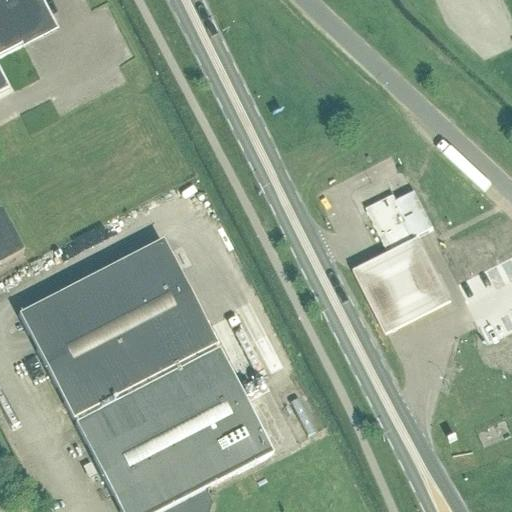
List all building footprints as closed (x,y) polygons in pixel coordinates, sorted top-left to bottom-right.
[(0,0),(0,94),(6,91),(0,78),(0,56),(51,31),(35,1),(37,0),(0,0)] [(366,214),(388,258),(391,262),(418,249),(415,242),(425,237),(433,233),(414,196),(407,200),(396,206),(393,200),(366,214)] [(0,212),(0,266),(23,255),(0,212)] [(417,239),(352,273),(385,336),(450,302),(417,239)] [(215,351),(192,305),(161,246),(17,320),(71,425),(74,424),(75,427),(73,428),(79,441),(223,366),(217,354),(215,355),(213,352),(215,351)] [(209,511),(211,507),(206,497),(206,495),(206,494),(207,493),(208,492),(271,459),(223,366),(79,441),(116,511),(209,511)]
